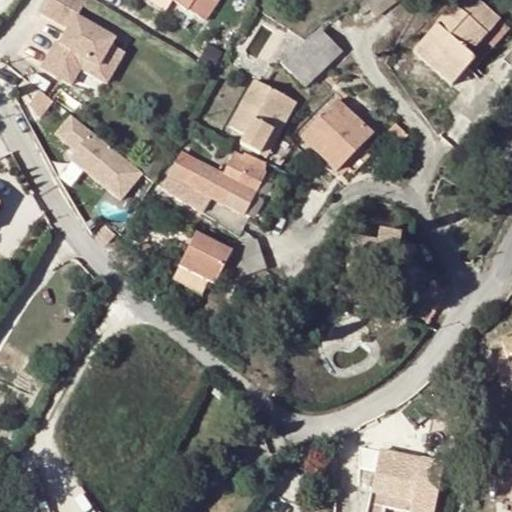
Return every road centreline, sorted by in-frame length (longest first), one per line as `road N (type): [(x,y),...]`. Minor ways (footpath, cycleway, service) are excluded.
road 1 (residential): [(0,111),(130,301),(303,423),(415,374),(511,248)]
road 2 (unknown): [(130,301),(74,370),(37,439),(23,511)]
